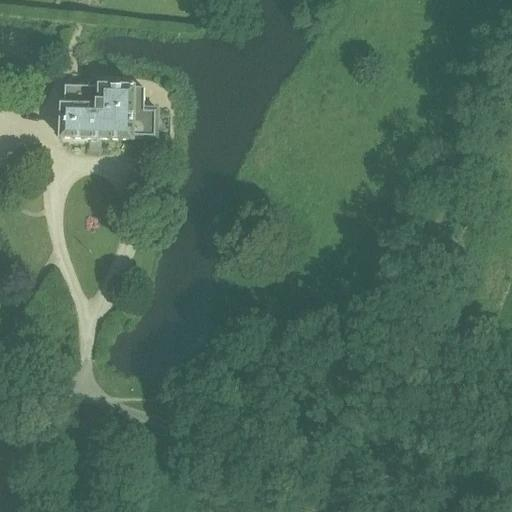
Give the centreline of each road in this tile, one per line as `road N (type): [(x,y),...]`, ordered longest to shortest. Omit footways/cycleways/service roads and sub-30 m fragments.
road 1 (track): [(511,509),(187,430)]
road 2 (unclassified): [(0,393),(99,399),(169,425)]
